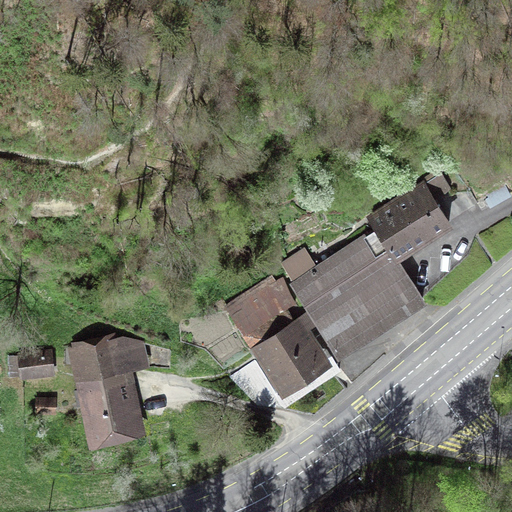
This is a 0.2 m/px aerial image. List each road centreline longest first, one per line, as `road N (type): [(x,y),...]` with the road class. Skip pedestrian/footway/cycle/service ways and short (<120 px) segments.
road 1 (primary): [(221,511),(323,452),(420,374)]
road 2 (primary): [(420,374),(511,294)]
